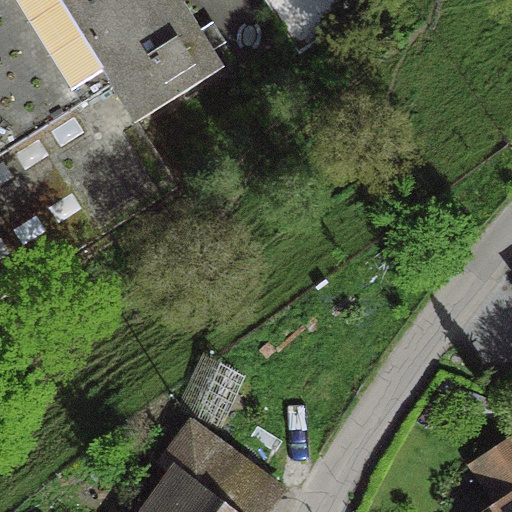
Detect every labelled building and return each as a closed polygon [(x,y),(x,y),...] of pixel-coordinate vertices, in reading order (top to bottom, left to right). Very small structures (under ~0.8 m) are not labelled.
[(174,0),(0,0),(0,295),(173,187),(132,123),(218,69),(174,0)] [(370,0),(263,0),(260,2),(293,55),(373,5),(370,0)] [(261,398),(229,372),(196,413),(228,439),(261,398)] [(226,511),(170,470),(139,511),(226,511)] [(511,511),(511,499),(492,511),(511,511)]
